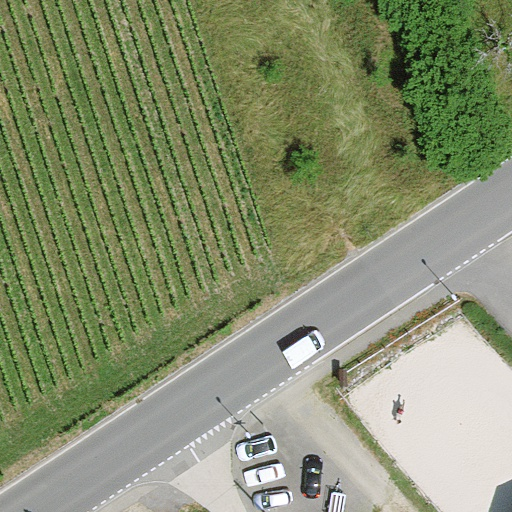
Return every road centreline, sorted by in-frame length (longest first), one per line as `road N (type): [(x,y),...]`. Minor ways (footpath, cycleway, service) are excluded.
road 1 (secondary): [(511,206),(178,417)]
road 2 (secondary): [(178,417),(40,511)]
